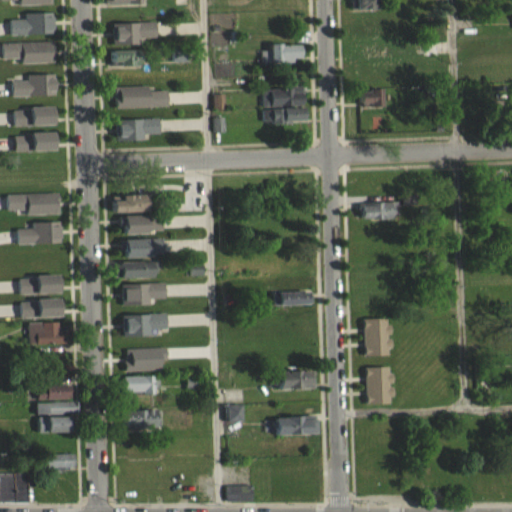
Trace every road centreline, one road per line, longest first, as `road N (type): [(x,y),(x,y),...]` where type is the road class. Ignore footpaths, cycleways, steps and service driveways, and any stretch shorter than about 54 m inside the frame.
road 1 (residential): [(81,0),(96,511)]
road 2 (residential): [(324,0),(337,511)]
road 3 (residential): [(86,163),(511,146)]
